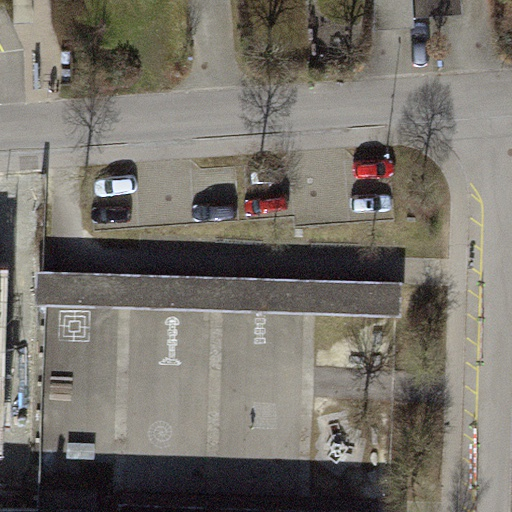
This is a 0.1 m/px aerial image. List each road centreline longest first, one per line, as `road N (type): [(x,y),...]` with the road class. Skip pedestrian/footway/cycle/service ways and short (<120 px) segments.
road 1 (residential): [(0,129),(477,114)]
road 2 (residential): [(477,114),(466,511)]
